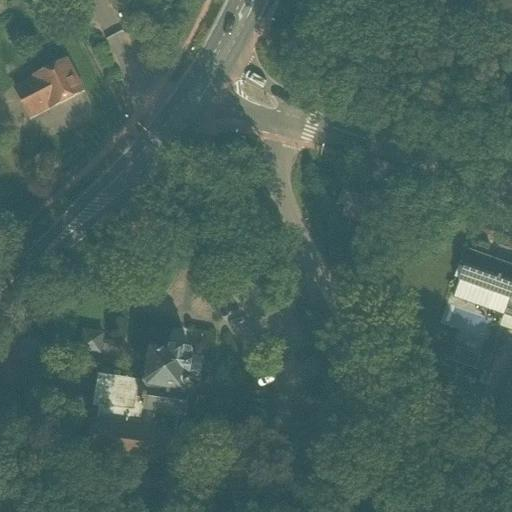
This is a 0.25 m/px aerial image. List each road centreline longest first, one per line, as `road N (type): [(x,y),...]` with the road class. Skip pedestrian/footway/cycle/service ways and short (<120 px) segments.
road 1 (residential): [(397,446),(273,204),(293,117)]
road 2 (secondary): [(0,292),(116,188),(205,80)]
road 3 (tertiary): [(511,192),(293,117)]
road 4 (residential): [(511,510),(397,446)]
